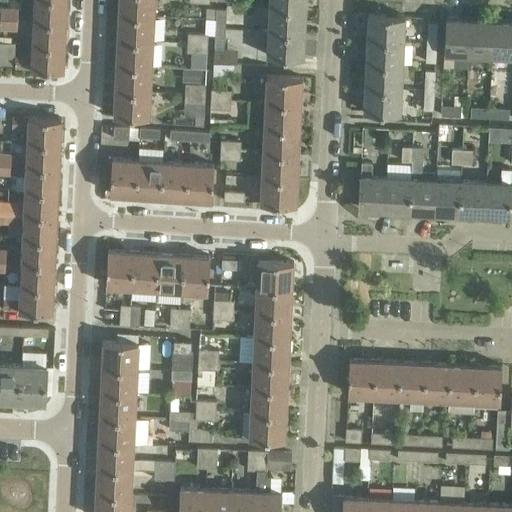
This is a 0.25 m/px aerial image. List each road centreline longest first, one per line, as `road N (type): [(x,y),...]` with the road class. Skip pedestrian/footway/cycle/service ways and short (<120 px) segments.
road 1 (residential): [(79,221),(322,234)]
road 2 (residential): [(322,234),(335,0)]
road 3 (residential): [(68,430),(79,221)]
road 4 (residential): [(320,329),(508,335),(511,351)]
road 5 (residential): [(511,231),(468,229),(446,248),(322,242)]
road 6 (residential): [(311,511),(320,329)]
road 7 (residential): [(79,221),(84,96)]
